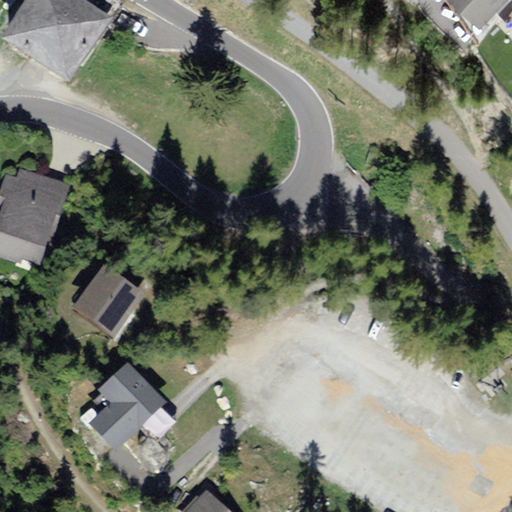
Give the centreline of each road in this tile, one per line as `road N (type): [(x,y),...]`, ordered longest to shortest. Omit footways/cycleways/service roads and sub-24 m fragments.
road 1 (secondary): [(0,107),(43,108),(106,131),(212,202),(254,212),(283,207),(314,167),(316,135),(301,101),(267,67),(157,0)]
road 2 (track): [(175,407),(254,353),(316,373),(511,495)]
road 3 (residential): [(259,0),(436,132),(474,176),(511,241)]
road 4 (track): [(127,467),(147,483),(164,480),(237,426),(295,367)]
